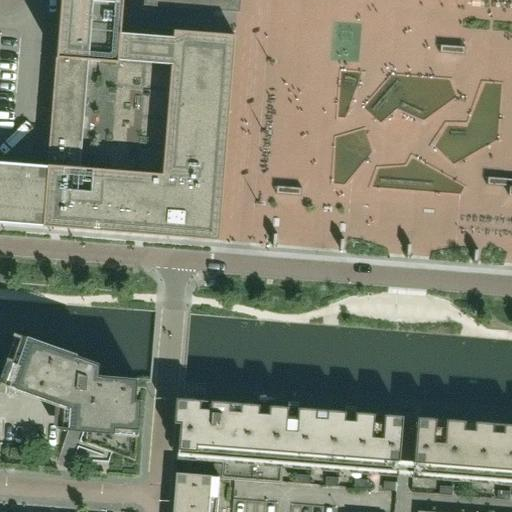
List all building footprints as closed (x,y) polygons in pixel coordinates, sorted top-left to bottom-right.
[(56,56),(47,167),(0,162),(0,223),(41,227),(42,227),(218,241),(235,36),(173,31),(173,38),(119,34),(120,30),(122,0),(60,0),(60,5),(58,25),(56,56)] [(236,9),(236,0),(147,0),(147,2),(236,9)] [(465,46),(440,44),(439,53),(465,55),(465,46)] [(404,155),(408,153),(411,150),(414,146),(415,142),(415,137),(414,133),(412,129),(408,126),(404,124),(400,123),(395,123),(391,125),(388,127),(385,131),(383,135),(382,139),(383,144),(385,148),(387,152),(391,154),(395,156),(400,156),(404,155)] [(508,178),(487,177),(487,186),(507,187),(507,186),(509,186),(511,186),(511,179),(507,179),(508,178)] [(302,187),(276,185),(275,195),(301,197),(302,187)] [(137,436),(140,401),(138,401),(135,400),(136,380),(136,379),(97,376),(98,365),(93,363),(93,362),(14,334),(13,336),(15,337),(7,358),(6,360),(7,361),(3,369),(1,376),(0,378),(0,384),(33,397),(58,406),(57,427),(56,427),(56,429),(63,430),(65,430),(66,430),(68,431),(66,438),(61,451),(58,460),(71,465),(80,442),(135,462),(137,436)] [(209,456),(214,402),(176,399),(174,423),(180,424),(178,454),(209,456)] [(239,481),(245,404),(214,402),(209,456),(223,457),(221,480),(239,481)] [(270,483),(276,407),(245,404),(239,481),(270,483)] [(303,464),(307,409),(276,407),(270,483),(281,484),(283,462),(303,464)] [(334,466),(339,412),(307,409),(303,464),(334,466)] [(366,469),(370,414),(339,412),(334,466),(366,469)] [(398,471),(402,417),(370,414),(366,469),(398,471)] [(444,475),(449,421),(417,418),(413,472),(444,475)] [(476,477),(480,423),(449,421),(444,475),(476,477)] [(507,480),(511,425),(480,423),(476,477),(507,480)] [(216,511),(219,477),(176,473),(172,511),(216,511)]
